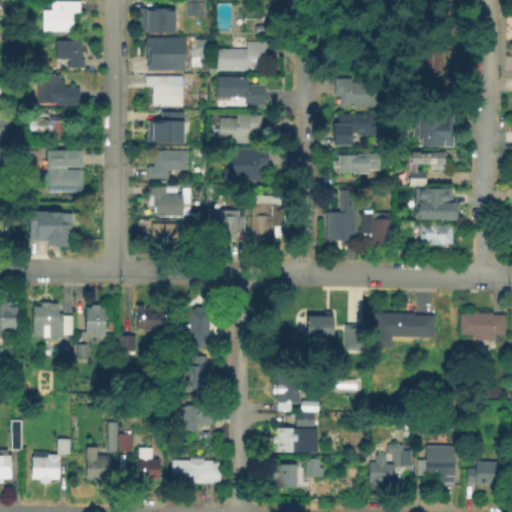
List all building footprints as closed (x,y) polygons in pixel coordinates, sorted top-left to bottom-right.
[(182,15),(182,0),(201,0),(201,15),(182,15)] [(71,33),(40,33),(40,11),(48,11),(48,2),(78,2),(78,14),(71,14),(71,33)] [(174,30),(136,30),(136,4),(169,5),(169,9),(174,9),(174,30)] [(181,68),(144,67),(144,59),(141,59),(141,35),(182,36),(181,68)] [(82,69),(64,68),(64,60),(53,60),(54,41),(80,42),(79,60),(82,60),(82,69)] [(266,67),(245,67),(245,72),(215,72),(215,50),(243,50),(243,42),(266,42),(266,67)] [(197,60),(201,60),(201,68),(193,68),(194,63),(188,64),(186,47),(199,45),(201,54),(196,55),(197,60)] [(446,84),(416,83),(417,47),(446,48),(446,84)] [(76,106),(33,106),(33,75),(62,75),(62,88),(76,88),(76,106)] [(179,108),(149,108),(149,88),(142,87),(142,76),(180,76),(179,108)] [(262,106),(242,106),(242,98),(215,98),(215,77),(245,78),(245,84),(263,84),(262,106)] [(375,107),(337,108),(337,96),(331,96),(331,79),(349,79),(349,84),(375,84),(375,107)] [(183,111),(182,142),(148,141),(148,120),(160,120),(160,111),(183,111)] [(451,148),(419,148),(419,137),(410,137),(410,113),(451,113),(451,148)] [(372,137),(332,138),(332,125),(335,125),(335,114),(372,114),(372,137)] [(258,133),(246,133),(246,145),(210,144),(210,130),(215,130),(216,120),(233,120),(233,115),(258,115),(258,133)] [(65,140),(23,139),(23,119),(65,119),(65,140)] [(390,145),(377,146),(376,135),(390,134),(390,145)] [(80,190),(43,190),(44,149),(78,150),(78,167),(64,167),(64,171),(80,171),(80,190)] [(265,149),(265,168),(257,168),(257,183),(221,184),(221,170),(230,170),(229,150),(265,149)] [(185,170),(164,170),(164,180),(145,180),(145,167),(150,167),(150,151),(186,151),(185,170)] [(377,170),(366,170),(366,176),(336,176),(336,155),(377,154),(377,170)] [(435,166),(415,166),(415,171),(424,171),(424,186),(406,186),(406,164),(410,164),(410,154),(435,154),(435,166)] [(374,185),(373,200),(359,199),(359,184),(374,185)] [(188,217),(151,217),(151,207),(145,207),(145,186),(175,187),(174,195),(188,196),(188,217)] [(455,220),(413,220),(413,190),(449,191),(449,204),(458,204),(458,213),(455,213),(455,220)] [(275,245),(248,246),(247,215),(243,215),(243,207),(251,207),(251,196),(280,196),(280,206),(269,206),(269,216),(275,216),(275,245)] [(242,218),(242,246),(211,246),(211,210),(236,210),(236,218),(242,218)] [(347,243),(323,243),(323,213),(338,213),(338,222),(347,222),(347,243)] [(69,242),(59,242),(58,246),(54,246),(55,242),(46,242),(46,239),(39,239),(39,218),(52,218),(52,223),(59,223),(59,226),(70,226),(69,242)] [(388,221),(388,248),(366,248),(366,220),(388,221)] [(149,226),(186,225),(187,247),(149,247),(149,226)] [(450,247),(427,247),(427,243),(416,243),(416,227),(450,228),(450,247)] [(16,339),(0,339),(0,303),(9,303),(9,308),(16,308),(16,339)] [(70,336),(59,336),(59,339),(30,339),(31,307),(38,307),(38,303),(55,303),(55,314),(59,314),(59,317),(70,317),(70,336)] [(133,331),(134,305),(141,306),(141,311),(147,311),(147,306),(155,306),(155,311),(165,311),(165,331),(133,331)] [(102,339),(82,338),(83,309),(90,309),(90,306),(95,306),(95,310),(103,310),(102,339)] [(208,351),(177,351),(177,329),(186,329),(186,309),(208,309),(208,351)] [(370,350),(371,314),(431,315),(431,340),(389,339),(389,350),(370,350)] [(488,349),(472,349),(472,337),(458,337),(458,315),(502,315),(502,338),(488,338),(488,349)] [(332,343),(306,343),(306,318),(332,318),(332,343)] [(341,352),(341,327),(361,327),(361,352),(341,352)] [(135,334),(135,348),(120,348),(120,333),(135,334)] [(84,346),(84,359),(74,359),(74,346),(84,346)] [(184,358),(206,358),(206,390),(184,390),(184,358)] [(274,414),(275,396),(270,396),(270,385),(274,385),(274,375),(297,375),(297,404),(288,404),(288,414),(274,414)] [(298,413),(298,403),(316,403),(316,413),(298,413)] [(176,432),(176,407),(208,407),(208,432),(176,432)] [(311,428),(293,428),(293,415),(311,415),(311,428)] [(19,451),(9,451),(8,422),(19,422),(19,451)] [(114,452),(104,452),(104,423),(113,423),(114,452)] [(298,454),(273,454),(273,445),(270,445),(270,437),(273,437),(273,429),(298,429),(298,437),(293,437),(293,443),(298,443),(298,454)] [(116,452),(116,434),(128,434),(128,452),(116,452)] [(66,455),(54,455),(54,441),(67,441),(66,455)] [(366,485),(366,463),(373,463),(373,456),(383,456),(383,465),(390,465),(390,455),(385,455),(385,446),(400,446),(400,469),(393,469),(393,485),(366,485)] [(452,486),(431,486),(431,480),(412,479),(412,461),(423,461),(423,447),(453,447),(452,486)] [(111,481),(83,481),(83,449),(95,449),(95,456),(111,456),(111,481)] [(9,481),(0,481),(0,452),(4,452),(4,457),(8,457),(9,481)] [(56,481),(47,481),(47,485),(37,485),(37,481),(29,481),(29,459),(30,459),(30,453),(46,453),(46,456),(56,456),(56,481)] [(157,481),(151,481),(151,485),(140,485),(140,481),(134,481),(134,453),(157,453),(157,481)] [(217,485),(169,485),(169,462),(186,462),(186,457),(201,457),(201,463),(217,463),(217,485)] [(320,478),(301,477),(302,459),(316,460),(316,469),(321,469),(320,478)] [(473,488),(473,484),(464,484),(464,470),(474,470),(474,464),(501,464),(502,488),(473,488)] [(294,490),(273,491),(273,486),(270,486),(269,472),(273,472),(273,466),(294,466),(294,490)]
